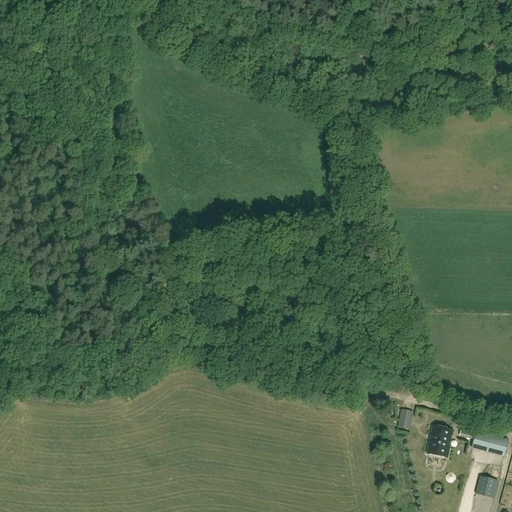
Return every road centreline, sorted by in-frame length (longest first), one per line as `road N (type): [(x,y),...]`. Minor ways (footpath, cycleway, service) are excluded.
road 1 (track): [(511,427),(182,324),(163,322),(52,367),(0,366)]
road 2 (track): [(386,0),(361,45),(355,90),(377,251),(415,398)]
